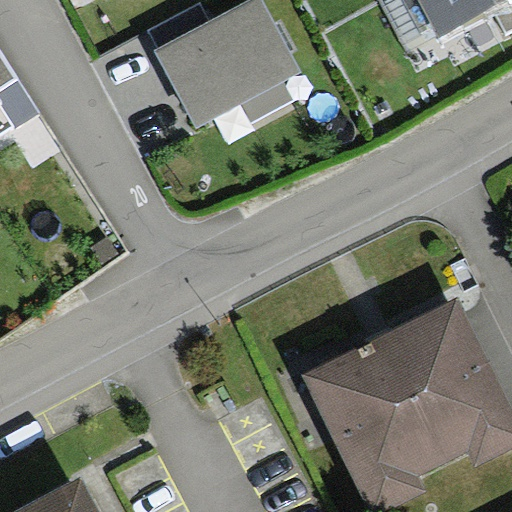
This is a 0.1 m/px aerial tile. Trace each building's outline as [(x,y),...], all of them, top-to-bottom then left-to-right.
[(511,0),(395,0),(421,52),(511,7),(511,0)] [(163,64),(156,67),(187,131),(286,85),(254,18),(210,39),(198,13),(149,36),(163,64)] [(0,142),(12,135),(0,116),(0,142)] [(511,449),(448,317),(308,384),(370,511),(384,511),(511,450),(511,449)] [(60,511),(83,511),(79,503),(60,511)]
